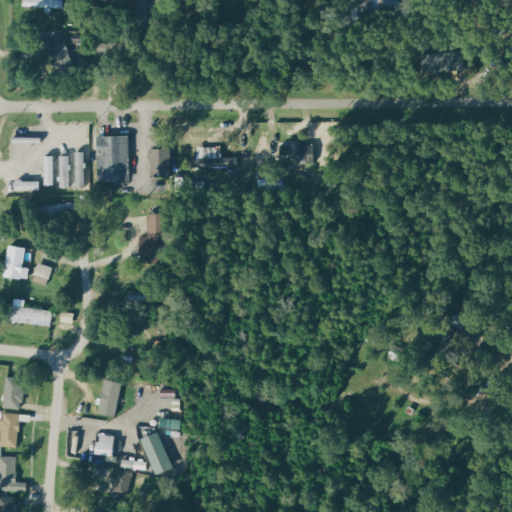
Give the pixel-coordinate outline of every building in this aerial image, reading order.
[(128,135),(95,136),(96,181),(129,180),(128,135)] [(313,163),(313,144),(301,145),(301,140),(289,140),(289,145),(278,145),(279,164),(313,163)] [(220,146),(196,147),(197,159),(203,158),(203,168),(236,167),(236,157),(221,158),(220,146)] [(168,176),(169,149),(149,148),(148,175),(168,176)] [(56,185),(55,155),(43,155),(44,185),(56,185)] [(60,187),(71,187),(71,155),(60,156),(60,187)] [(265,182),(258,182),(258,188),(283,189),(284,179),(265,178),(265,182)] [(111,184),(97,184),(98,196),(111,195),(111,184)] [(21,267),(24,248),(8,246),(3,276),(27,279),(28,268),(21,267)] [(32,282),(48,285),(51,266),(35,263),(32,282)] [(25,299),(10,298),(9,323),(52,325),(52,310),(24,308),(25,299)] [(59,321),(72,324),(74,313),(62,311),(59,321)] [(3,408),(21,409),(22,379),(4,378),(3,408)] [(115,416),(119,382),(102,380),(98,414),(115,416)] [(0,420),(0,429),(1,430),(0,446),(17,447),(18,413),(3,413),(3,421),(0,420)] [(68,455),(80,455),(81,431),(69,430),(68,455)] [(141,438),(155,477),(174,470),(160,431),(141,438)] [(115,436),(96,434),(94,454),(113,456),(115,436)] [(0,490),(26,491),(26,482),(16,482),(17,457),(0,456),(0,490)] [(14,511),(15,497),(0,496),(0,511),(14,511)]
